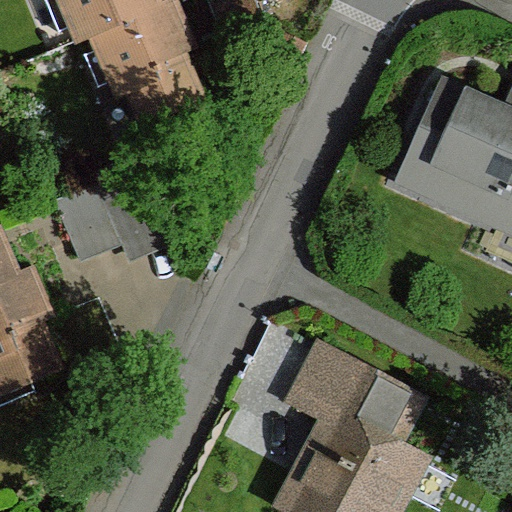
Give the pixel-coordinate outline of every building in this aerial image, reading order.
[(161,0),(61,0),(80,42),(93,38),(164,6),(161,0)] [(258,3),(256,0),(209,0),(226,39),(266,22),(258,3)] [(178,1),(164,6),(93,38),(120,97),(130,93),(143,124),(206,97),(186,52),(198,47),(178,1)] [(446,82),(413,155),(502,195),(492,217),(511,225),(511,111),(503,107),(446,82)] [(511,84),(503,107),(511,111),(511,84)] [(95,178),(98,188),(104,204),(123,248),(131,267),(174,249),(146,186),(135,160),(95,178)] [(104,204),(98,188),(57,204),(83,265),(123,248),(104,204)] [(1,232),(0,232),(0,285),(21,276),(1,232)] [(21,276),(0,285),(0,385),(3,392),(62,366),(44,321),(54,318),(34,270),(21,276)] [(421,399),(322,348),(295,401),(331,422),(286,508),(294,511),(397,511),(425,459),(399,444),(421,399)]
